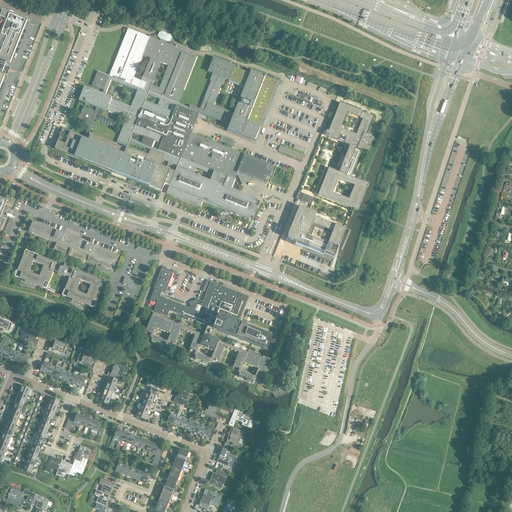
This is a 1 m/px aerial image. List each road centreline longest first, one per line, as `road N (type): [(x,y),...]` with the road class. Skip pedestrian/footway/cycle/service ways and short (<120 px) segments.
road 1 (tertiary): [(354,309),(83,203),(9,164)]
road 2 (tertiary): [(395,281),(462,55)]
road 3 (tertiary): [(447,58),(390,279)]
road 4 (tertiary): [(9,146),(70,0)]
road 5 (tertiary): [(511,355),(478,337),(447,304),(395,281)]
road 6 (tertiary): [(51,24),(4,143)]
